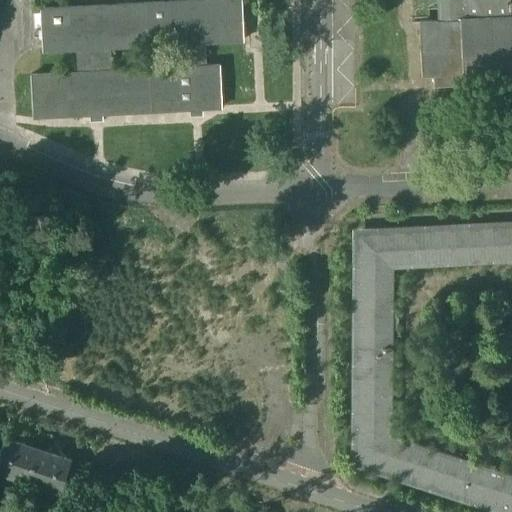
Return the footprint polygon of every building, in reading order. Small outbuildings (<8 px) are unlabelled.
[(220,64),(205,65),(203,42),(244,40),(241,0),(193,0),(41,8),(43,49),(78,47),(79,72),(31,74),(33,116),(89,113),(89,119),(101,119),(101,113),(191,108),(191,115),(202,114),(202,107),(222,106),(220,64)] [(511,0),(438,0),(439,22),(420,23),(422,75),(433,75),(434,87),(452,87),(455,87),(456,92),(511,89),(511,0)] [(511,226),(356,234),(355,462),(505,511),(511,511),(511,475),(391,436),(392,267),(511,260),(511,226)] [(24,443),(5,437),(0,450),(0,472),(26,481),(36,452),(23,448),(24,443)] [(70,458),(50,451),(48,456),(36,452),(26,481),(59,491),(70,458)] [(126,473),(92,462),(85,483),(119,494),(126,473)]
